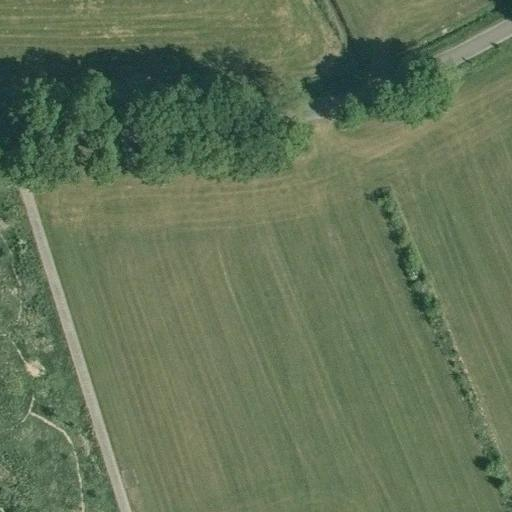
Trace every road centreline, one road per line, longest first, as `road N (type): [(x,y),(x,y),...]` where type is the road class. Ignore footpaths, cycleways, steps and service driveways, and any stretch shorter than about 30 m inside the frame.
road 1 (unclassified): [(0,136),(203,139),(310,119),(370,101),(511,33)]
road 2 (unknown): [(14,136),(119,511)]
